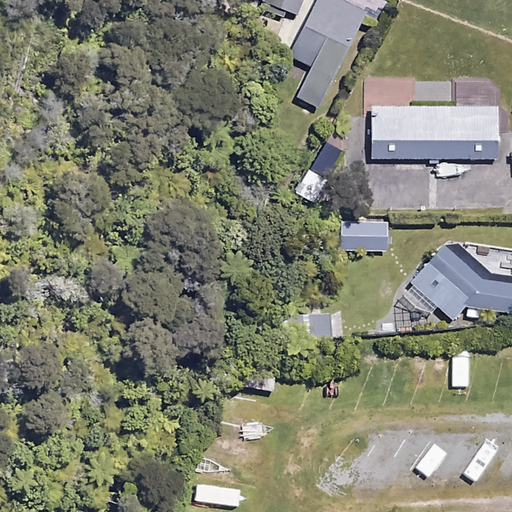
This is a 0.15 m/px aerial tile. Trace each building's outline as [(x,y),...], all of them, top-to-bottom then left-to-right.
[(307,0),(269,0),(268,5),(303,16),(307,0)] [(298,18),(287,44),(297,48),(293,56),(311,64),(296,96),(321,108),(367,10),(345,0),(319,0),(308,23),(298,18)] [(493,111),(369,107),(367,159),(492,162),(493,111)] [(346,149),(328,140),(302,194),(320,203),(346,149)] [(388,220),(346,221),(347,250),(389,249),(388,220)] [(430,317),(439,305),(455,318),(466,305),(511,308),(511,243),(459,240),(458,251),(445,241),(401,292),(430,317)] [(335,314),(302,316),(304,341),(336,339),(335,314)]
